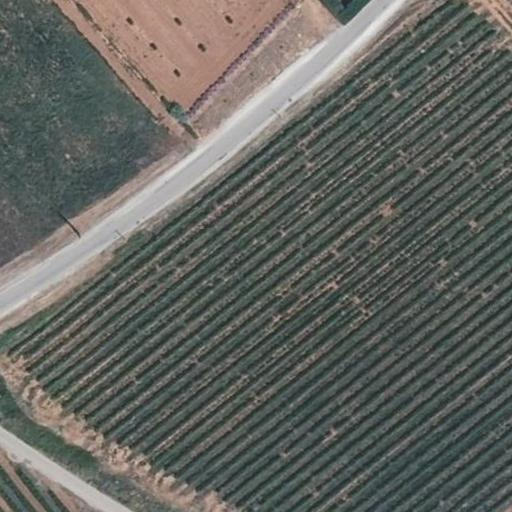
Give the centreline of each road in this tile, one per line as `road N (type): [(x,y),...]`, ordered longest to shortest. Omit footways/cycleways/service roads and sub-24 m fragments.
road 1 (unclassified): [(378,0),(285,95),(129,217),(0,301)]
road 2 (unclassified): [(0,422),(143,511)]
